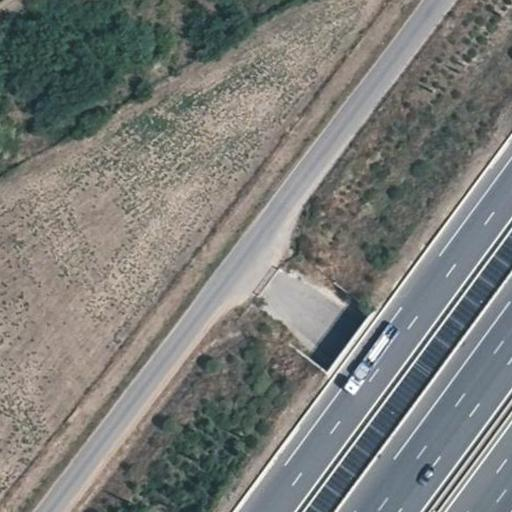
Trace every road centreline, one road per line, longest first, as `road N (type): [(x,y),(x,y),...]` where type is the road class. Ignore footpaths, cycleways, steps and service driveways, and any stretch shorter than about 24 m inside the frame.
road 1 (unclassified): [(436,0),(45,511)]
road 2 (motorway): [(511,187),(272,511)]
road 3 (motorway): [(511,343),(387,511)]
